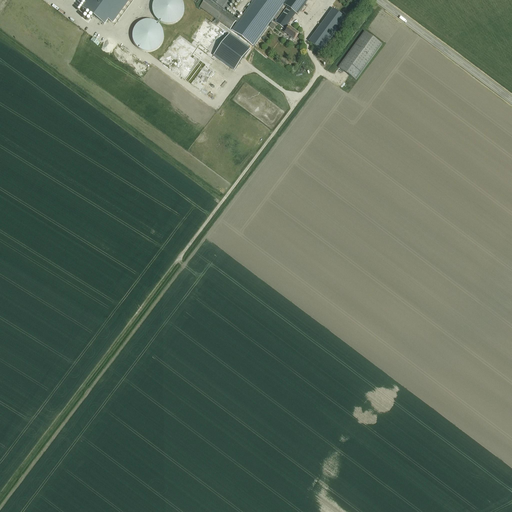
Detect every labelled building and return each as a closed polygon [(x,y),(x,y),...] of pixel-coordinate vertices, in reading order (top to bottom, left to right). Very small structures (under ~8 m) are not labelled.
[(88,0),(85,3),(82,8),(104,25),(108,20),(122,0),(88,0)] [(184,13),(184,10),(185,8),(184,6),(184,4),(183,1),(181,0),(155,0),(154,1),(153,4),(153,6),(152,8),(153,11),(153,13),(154,15),(155,17),(156,19),(158,21),(160,22),(162,23),(164,24),(166,25),(169,25),(171,25),(173,24),(175,23),(177,22),(179,21),(181,19),(182,17),(183,15),(184,13)] [(205,0),(200,7),(230,30),(238,20),(233,17),(233,16),(232,15),(231,15),(230,14),(229,13),(228,13),(227,12),(227,11),(235,0),(205,0)] [(239,21),(232,31),(248,43),(253,47),(260,36),(286,1),(284,0),(254,0),(242,17),(239,21)] [(288,0),(284,6),(287,8),(296,14),(297,16),(308,0),(288,0)] [(296,14),(287,8),(276,23),(287,31),(285,34),(294,41),(299,35),(287,26),(296,14)] [(146,21),(143,21),(141,22),(139,23),(137,25),(135,27),(134,29),(133,31),(132,33),(132,36),(132,38),(133,41),(133,43),(135,45),(136,47),(138,49),(140,50),(142,51),(144,52),(147,52),(149,52),(152,52),(154,51),(156,50),(158,49),(160,47),(161,45),(163,43),(163,41),(164,38),(164,36),(164,33),(163,31),(162,29),(161,27),(159,25),(157,23),(155,22),(153,21),(150,21),(148,20),(146,21)] [(324,22),(317,31),(330,40),(337,31),(324,22)] [(364,32),(362,35),(338,68),(356,81),(382,45),(364,32)] [(229,34),(213,56),(234,72),(250,50),(229,34)]
